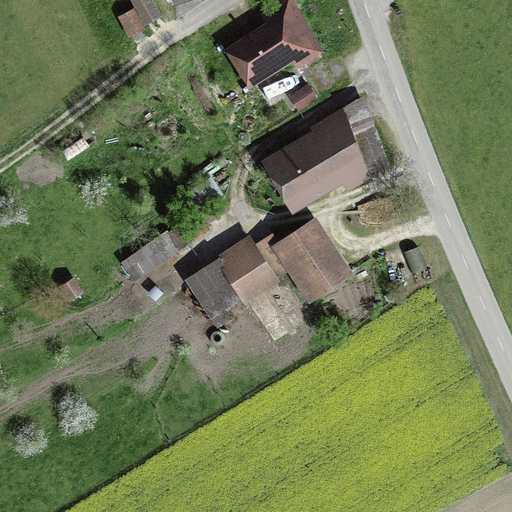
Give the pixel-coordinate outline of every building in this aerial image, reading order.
[(147,0),(126,0),(133,12),(120,20),(129,36),(159,19),(147,0)] [(273,19),(233,44),(248,68),(285,45),(293,59),(318,43),(291,0),(280,0),(266,9),(273,19)] [(305,87),(288,98),(299,114),(316,103),(305,87)] [(337,172),(344,185),(389,160),(358,101),(311,126),(318,138),(268,165),(286,199),(337,172)] [(179,215),(121,257),(133,274),(191,232),(179,215)] [(271,231),(192,282),(211,312),(242,293),(271,337),(308,314),(278,268),(291,260),(310,289),(340,270),(309,223),(278,243),(271,231)]
